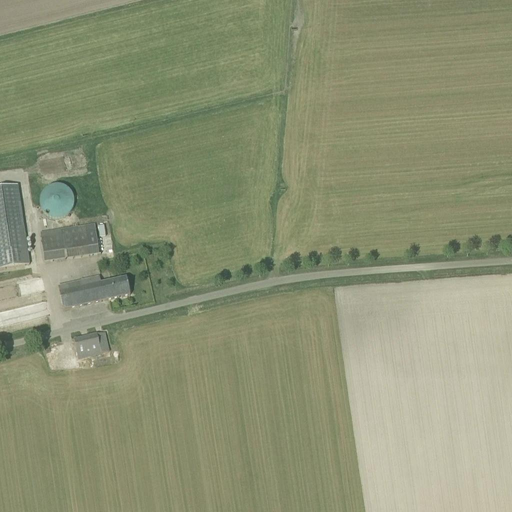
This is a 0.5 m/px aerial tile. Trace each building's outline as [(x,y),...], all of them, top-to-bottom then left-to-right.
[(0,270),(29,266),(28,256),(23,226),(18,186),(0,189),(0,270)] [(75,207),(75,203),(75,200),(74,197),(72,194),(70,191),(67,189),(64,187),(60,187),(57,186),(53,187),(50,188),(48,189),(45,192),(43,194),(42,197),(41,201),(41,204),(41,208),(42,210),(44,213),(46,216),(49,218),(52,220),(56,220),(59,221),(63,220),(65,219),(68,218),(70,215),(72,213),(74,210),(75,207)] [(85,227),(89,257),(99,256),(101,256),(101,255),(99,255),(98,245),(95,226),(85,227)] [(45,264),(66,261),(62,231),(61,231),(62,237),(41,240),(45,264)] [(58,287),(63,311),(130,296),(127,279),(101,284),(100,278),(81,282),(58,287)] [(109,353),(105,334),(74,341),(78,360),(109,353)]
